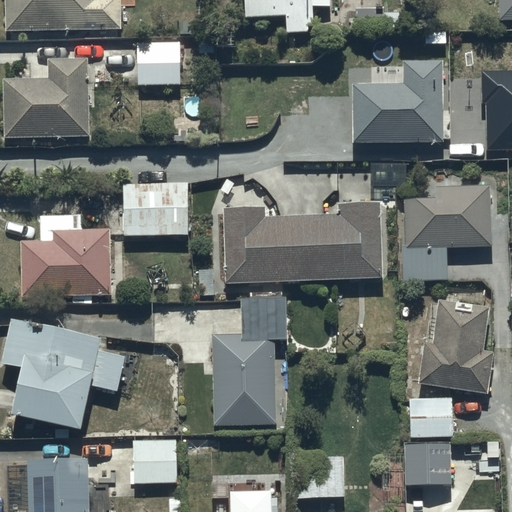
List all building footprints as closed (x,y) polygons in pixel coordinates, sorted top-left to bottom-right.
[(0,0),(0,29),(86,28),(84,0),(0,0)] [(308,36),(306,12),(325,11),(324,0),(234,0),(236,24),(280,22),(280,37),(285,37),(308,36)] [(511,0),(493,0),(493,25),(511,25),(511,0)] [(350,17),(350,33),(406,33),(406,16),(350,17)] [(496,36),(448,37),(449,88),(479,87),(478,62),(497,62),(496,36)] [(131,48),(132,89),(175,88),(174,47),(131,48)] [(51,78),(4,79),(5,141),(90,139),(88,57),(50,58),(51,78)] [(346,88),(346,147),(437,148),(437,135),(456,136),(456,98),(437,98),(437,66),(397,66),(397,88),(346,88)] [(511,69),(481,70),(482,102),(486,102),(488,151),(511,150),(511,69)] [(304,87),(276,87),(275,121),(304,121),(304,87)] [(366,168),(365,190),(403,192),(404,170),(366,168)] [(144,256),(169,256),(170,284),(189,284),(188,256),(177,256),(176,239),(185,239),(183,187),(117,189),(118,240),(144,240),(144,256)] [(407,203),(399,203),(400,252),(395,252),(396,285),(441,284),(440,252),(486,251),(486,242),(489,242),(489,213),(486,213),(485,191),(430,193),(430,204),(425,204),(425,200),(407,201),(407,203)] [(260,212),(215,213),(218,290),(377,285),(375,209),(332,210),(333,220),(261,222),(260,212)] [(3,239),(0,238),(0,292),(74,292),(73,226),(43,226),(43,212),(3,212),(3,239)] [(235,338),(206,338),(207,430),(270,430),(270,345),(280,345),(279,303),(235,304),(235,338)] [(417,346),(411,387),(480,397),(487,356),(478,354),(485,310),(434,303),(433,306),(426,305),(420,346),(417,346)] [(102,339),(9,318),(0,357),(0,364),(21,369),(10,416),(81,432),(92,385),(118,391),(126,356),(99,350),(102,339)] [(404,401),(404,440),(452,440),(452,421),(449,421),(449,401),(404,401)] [(128,443),(128,488),(173,487),(174,487),(174,444),(128,443)] [(450,444),(405,445),(405,485),(451,485),(450,444)] [(26,511),(90,511),(89,457),(26,458),(26,511)] [(290,462),(290,502),(339,502),(339,461),(290,462)] [(223,485),(205,485),(205,502),(223,502),(222,511),(266,511),(266,494),(224,494),(223,485)]
